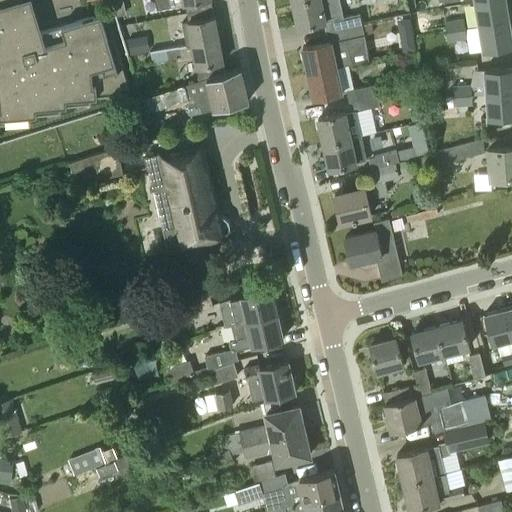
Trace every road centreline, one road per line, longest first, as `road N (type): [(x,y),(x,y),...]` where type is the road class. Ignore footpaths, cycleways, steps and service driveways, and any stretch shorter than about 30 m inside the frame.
road 1 (residential): [(326,318),(278,152),(246,0)]
road 2 (residential): [(369,511),(326,318)]
road 3 (residential): [(326,318),(511,269)]
